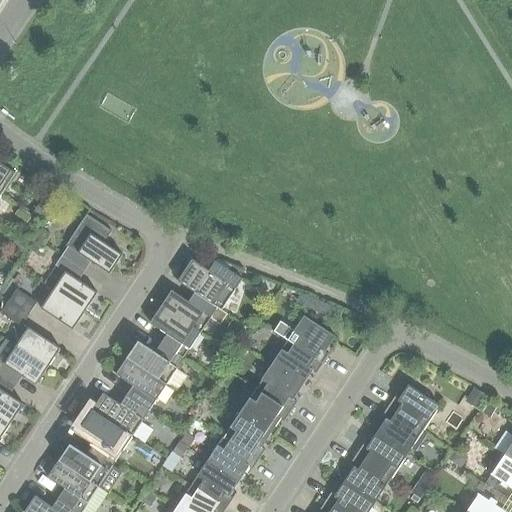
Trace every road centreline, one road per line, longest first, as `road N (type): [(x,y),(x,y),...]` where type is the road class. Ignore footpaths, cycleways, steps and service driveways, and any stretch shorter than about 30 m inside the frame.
road 1 (residential): [(0,496),(174,231),(107,202),(0,132)]
road 2 (residential): [(270,511),(393,328)]
road 3 (residential): [(511,393),(393,328)]
